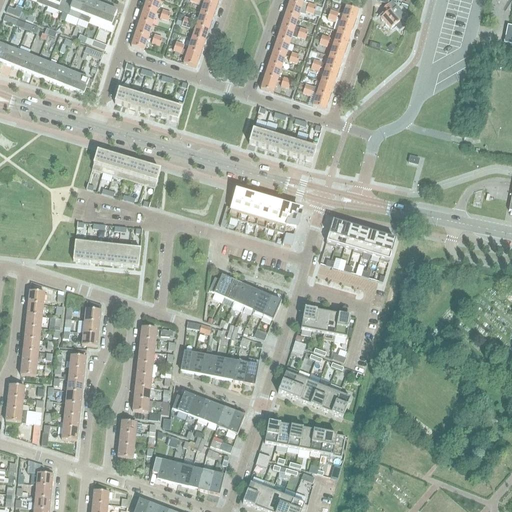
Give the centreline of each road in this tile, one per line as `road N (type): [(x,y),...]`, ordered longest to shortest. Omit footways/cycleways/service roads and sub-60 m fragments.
road 1 (tertiary): [(325,196),(98,127)]
road 2 (residential): [(81,470),(111,299)]
road 3 (residential): [(106,477),(136,308)]
road 4 (residential): [(260,405),(175,378),(181,325),(158,315)]
road 5 (unclassified): [(442,0),(412,113),(376,137)]
road 6 (tertiary): [(511,233),(358,202)]
road 7 (residential): [(305,263),(169,223)]
road 8 (residential): [(0,398),(15,353),(23,271)]
road 9 (residential): [(366,0),(331,122)]
road 10 (residential): [(298,288),(260,405)]
